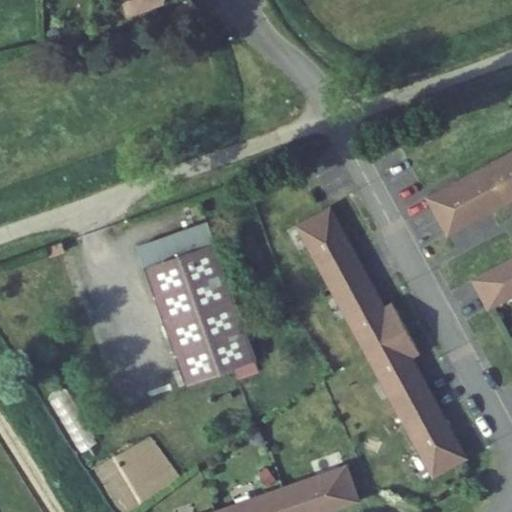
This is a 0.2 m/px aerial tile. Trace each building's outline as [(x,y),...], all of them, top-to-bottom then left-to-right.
[(142,0),(131,4),(135,16),(175,2),(174,0),(142,0)] [(491,166),(432,198),(453,235),(484,218),(480,211),(511,193),(511,154),(502,160),(503,161),(492,168),(491,166)] [(356,254),(331,207),(298,224),(339,303),(343,301),(394,397),(389,400),(431,480),(464,463),(440,415),(436,417),(419,385),(423,382),(411,360),(408,354),(416,349),(396,310),(395,310),(387,314),(384,308),(372,286),(368,288),(352,256),(356,254)] [(145,264),(216,240),(209,220),(138,244),(145,264)] [(216,240),(145,264),(184,385),(255,362),(216,240)] [(511,299),(511,263),(475,282),(475,283),(490,311),(511,299)] [(387,314),(395,310),(392,304),(384,308),(387,314)] [(419,356),(416,349),(408,354),(411,360),(419,356)] [(77,448),(91,442),(71,392),(57,397),(77,448)] [(222,511),(354,511),(365,508),(352,469),(222,511)]
